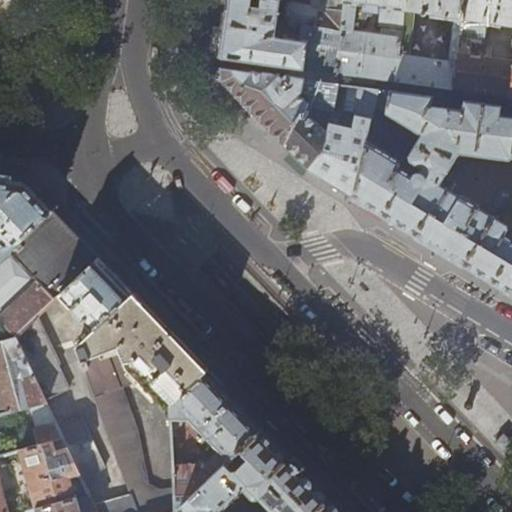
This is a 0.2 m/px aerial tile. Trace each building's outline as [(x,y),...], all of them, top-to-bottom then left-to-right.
[(227,0),(225,21),(219,58),(335,74),(344,0),(227,0)] [(344,0),(335,74),(395,82),(404,0),(344,0)] [(404,0),(395,82),(451,89),(459,37),(452,36),(449,62),(405,55),(408,24),(410,24),(411,11),(454,17),(452,31),(459,32),(464,0),(404,0)] [(511,0),(464,0),(459,32),(459,37),(451,89),(510,97),(511,81),(511,60),(469,55),(471,42),(481,43),(482,39),(484,39),(485,25),(494,26),(494,28),(500,29),(501,23),(511,24),(511,0)] [(301,94),(303,80),(221,68),(222,82),(250,111),(283,145),(301,119),(305,113),(310,96),(301,94)] [(338,84),(303,80),(301,94),(310,96),(305,113),(301,119),(283,145),(284,146),(295,156),(309,169),(328,126),(317,120),(320,115),(330,121),(338,84)] [(338,84),(330,121),(328,126),(309,169),(310,170),(325,180),(354,197),(372,118),(375,106),(379,90),(338,84)] [(435,97),(379,90),(375,106),(387,114),(386,116),(421,138),(410,157),(412,163),(422,170),(419,175),(417,175),(414,177),(400,168),(402,165),(401,161),(379,147),(390,130),(372,118),(354,197),(379,213),(415,235),(429,214),(433,217),(449,191),(441,186),(460,156),(475,158),(483,104),(465,102),(464,111),(433,107),(435,97)] [(501,106),(483,104),(475,158),(509,163),(511,160),(511,194),(511,193),(511,192),(501,192),(492,206),(498,210),(500,207),(505,199),(511,200),(511,118),(500,117),(501,106)] [(0,178),(0,262),(53,211),(25,182),(0,178)] [(460,198),(449,191),(433,217),(429,214),(415,235),(437,248),(464,265),(493,218),(479,209),(480,208),(478,206),(464,196),(461,196),(460,198)] [(511,200),(505,199),(500,207),(504,208),(505,206),(510,207),(511,206),(511,205),(511,240),(504,236),(508,230),(507,227),(499,222),(503,214),(498,211),(493,218),(464,265),(488,279),(511,294),(511,200)] [(73,231),(53,211),(0,262),(0,317),(18,334),(37,317),(58,297),(99,259),(73,231)] [(113,274),(99,259),(58,297),(91,331),(132,293),(113,274)] [(145,307),(132,293),(91,331),(75,345),(131,493),(138,511),(168,511),(174,511),(172,488),(159,489),(146,482),(135,429),(119,385),(137,379),(164,407),(168,404),(168,405),(206,370),(167,330),(145,307)] [(15,337),(18,334),(0,317),(0,336),(4,340),(15,337)] [(70,387),(37,317),(18,334),(15,337),(44,399),(70,387)] [(44,399),(15,337),(4,340),(0,341),(0,413),(30,405),(45,401),(44,399)] [(232,397),(206,370),(168,405),(169,427),(174,428),(180,422),(180,417),(188,417),(203,434),(200,437),(201,438),(208,446),(209,446),(212,444),(218,449),(203,464),(171,465),(172,488),(174,511),(179,507),(261,428),(232,397)] [(45,401),(30,405),(42,444),(62,438),(57,426),(45,401)] [(57,426),(62,438),(79,473),(81,477),(105,466),(81,415),(57,426)] [(179,507),(184,511),(342,511),(303,470),(261,428),(179,507)] [(62,438),(42,444),(20,450),(36,509),(74,497),(68,476),(79,473),(62,438)] [(0,464),(5,484),(18,480),(11,454),(0,456),(0,464)] [(74,497),(36,509),(24,511),(80,511),(78,505),(92,501),(89,493),(74,497)] [(138,511),(131,493),(93,504),(97,511),(138,511)]
